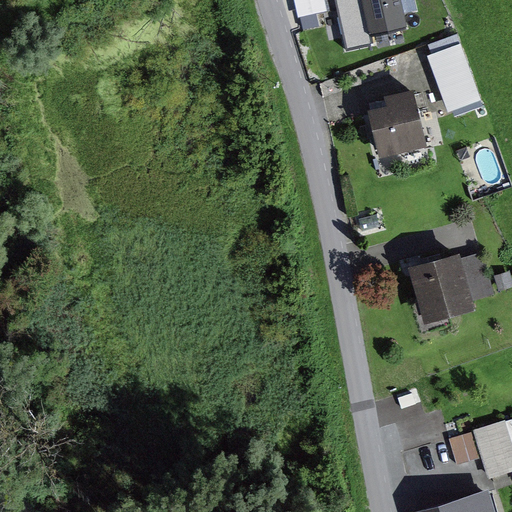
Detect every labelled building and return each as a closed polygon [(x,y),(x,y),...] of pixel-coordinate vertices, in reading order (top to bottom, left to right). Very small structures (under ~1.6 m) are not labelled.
[(329,0),(298,0),(301,13),(330,9),(329,0)] [(409,0),(342,0),(353,52),(380,46),(377,35),(415,27),(409,0)] [(467,43),(434,55),(455,112),(488,99),(467,43)] [(395,109),(376,114),(388,160),(436,149),(422,92),(393,99),(395,109)] [(489,252),(418,272),(433,326),(481,312),(478,301),(501,295),(489,252)] [(511,421),(455,439),(464,465),(488,458),(495,481),(511,475),(511,421)] [(501,511),(495,493),(431,511),(501,511)]
